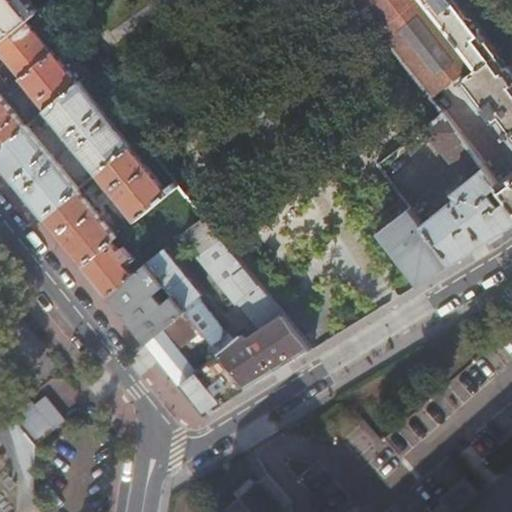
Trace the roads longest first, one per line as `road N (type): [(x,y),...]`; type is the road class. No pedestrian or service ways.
road 1 (residential): [(162,448),(199,444),(511,252)]
road 2 (residential): [(0,224),(135,393),(162,448)]
